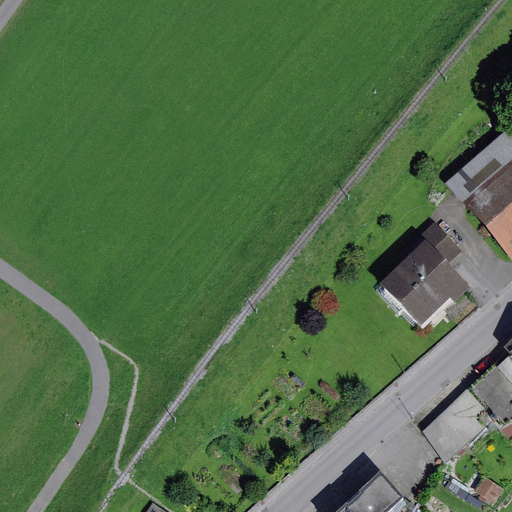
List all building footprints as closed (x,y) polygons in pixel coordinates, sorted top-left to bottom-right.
[(511,142),(460,187),(511,246),(511,142)] [(440,227),(416,251),(424,259),(429,254),(435,261),(439,257),(450,268),(465,253),(440,227)] [(450,311),(471,290),(450,268),(439,257),(435,261),(429,254),(424,259),(390,292),(396,298),(424,327),(445,306),(450,311)] [(511,359),(430,434),(451,463),(511,409),(511,359)] [(400,511),(413,501),(392,477),(369,497),(367,495),(347,511),(400,511)] [(510,491),(491,479),(483,493),(502,505),(510,491)]
